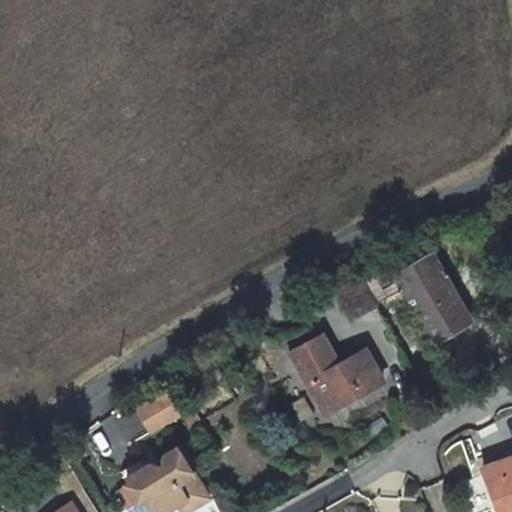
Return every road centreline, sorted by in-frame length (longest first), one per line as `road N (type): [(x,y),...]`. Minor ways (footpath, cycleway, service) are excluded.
road 1 (unclassified): [(511,170),(264,294),(0,468)]
road 2 (unknown): [(511,395),(296,511)]
